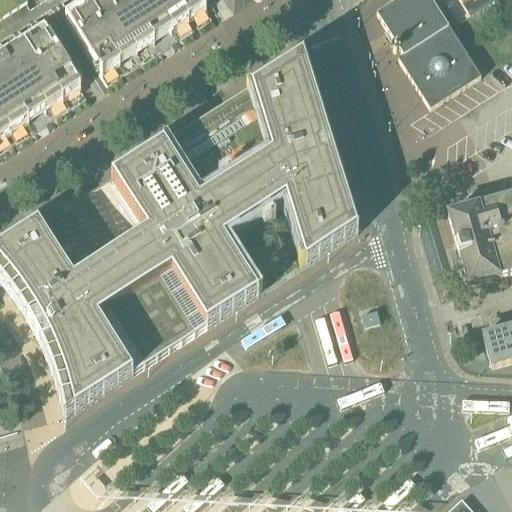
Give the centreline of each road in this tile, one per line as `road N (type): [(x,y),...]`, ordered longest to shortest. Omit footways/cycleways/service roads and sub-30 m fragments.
road 1 (residential): [(319,5),(426,371),(449,395),(511,402)]
road 2 (unknown): [(46,464),(324,276),(390,241)]
road 3 (residential): [(319,5),(0,207)]
